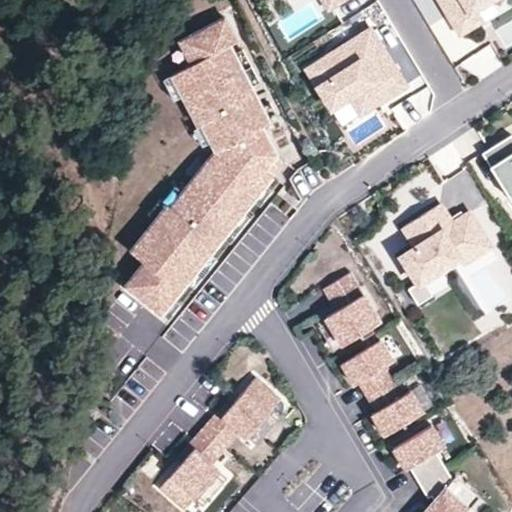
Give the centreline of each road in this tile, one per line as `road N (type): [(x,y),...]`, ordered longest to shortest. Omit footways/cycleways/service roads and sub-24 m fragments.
road 1 (residential): [(246,300),(321,205),(463,111)]
road 2 (residential): [(77,511),(246,300)]
road 3 (residential): [(246,300),(279,339),(326,424)]
road 4 (residential): [(463,111),(395,0)]
